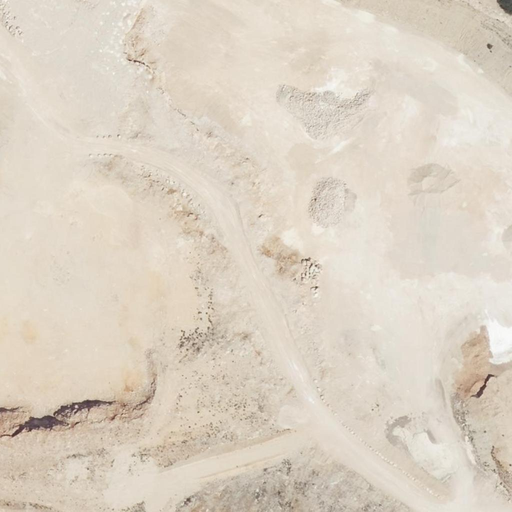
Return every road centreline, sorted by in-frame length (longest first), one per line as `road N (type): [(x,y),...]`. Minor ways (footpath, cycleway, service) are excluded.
road 1 (track): [(443,511),(374,461),(286,368),(219,207),(115,113),(62,82),(42,80),(15,93),(8,122),(52,366)]
road 2 (track): [(511,117),(426,57),(297,9),(264,11),(245,23),(224,71),(234,101),(277,151),(294,216),(398,313),(439,407),(467,511)]
